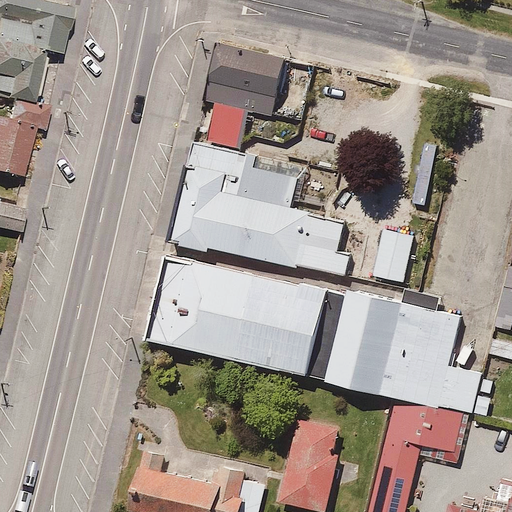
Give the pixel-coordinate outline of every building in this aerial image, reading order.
[(60,2),(50,0),(0,0),(0,65),(43,76),(60,2)] [(280,48),(210,30),(194,92),(265,110),(280,48)] [(246,110),(215,104),(207,145),(238,151),(246,110)] [(26,122),(0,115),(0,172),(12,176),(26,122)] [(168,186),(158,235),(310,266),(320,219),(274,210),(283,163),(177,141),(168,186)] [(0,198),(0,223),(2,224),(9,201),(0,198)] [(416,235),(385,229),(374,281),(406,287),(416,235)] [(134,335),(290,369),(309,281),(153,247),(134,335)] [(453,313),(309,281),(290,369),(464,407),(473,365),(443,359),(453,313)] [(511,342),(492,337),(488,354),(511,359),(511,342)] [(394,511),(419,406),(383,398),(357,511),(394,511)] [(328,421),(284,412),(267,493),(311,502),(328,421)] [(175,450),(138,442),(124,511),(262,511),(268,480),(247,476),(250,464),(215,458),(211,479),(171,471),(175,450)] [(458,506),(456,511),(511,511),(511,504),(484,499),(482,511),(458,506)]
